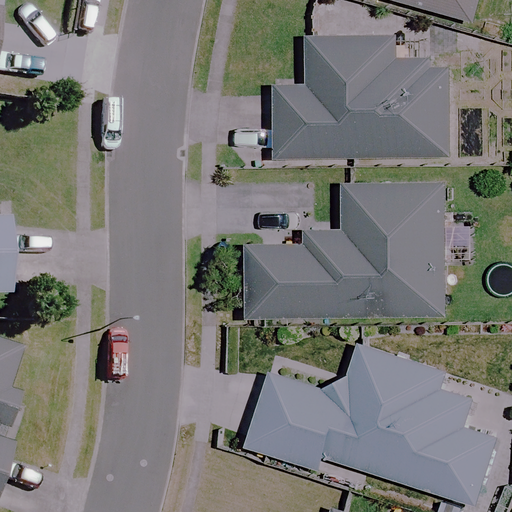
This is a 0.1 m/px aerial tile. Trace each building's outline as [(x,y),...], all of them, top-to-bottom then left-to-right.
[(398,0),(470,20),(475,0),(398,0)] [(271,161),(447,160),(446,64),(403,64),(402,36),(303,36),(304,82),(270,82),(271,161)] [(442,319),(442,185),(339,184),(339,227),(306,227),(306,247),(246,246),(246,318),(442,319)] [(462,429),(471,400),(441,391),(447,373),(354,344),(338,394),(272,373),(248,449),(318,471),(322,459),(474,507),(495,440),(462,429)] [(0,383),(9,354),(0,351),(0,449),(14,400),(0,396),(0,383)]
